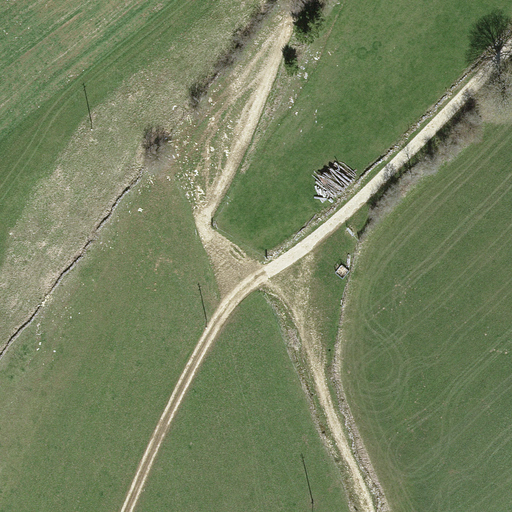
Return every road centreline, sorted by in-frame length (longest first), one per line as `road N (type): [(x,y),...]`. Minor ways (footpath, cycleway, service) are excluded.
road 1 (track): [(126,511),(212,327),(244,287),(285,259),(329,422),(365,511)]
road 2 (track): [(285,259),(358,198),(511,43)]
